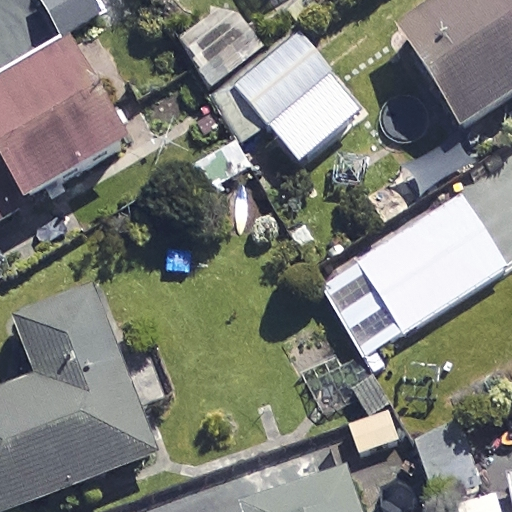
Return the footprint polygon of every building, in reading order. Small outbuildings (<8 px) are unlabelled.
[(95,0),(57,0),(40,10),(65,51),(110,23),(95,0)] [(511,120),(511,0),(488,0),(410,48),(470,147),(511,120)] [(206,55),(239,92),(276,59),(243,22),(206,55)] [(276,59),(239,92),(212,116),(249,157),(269,139),(308,183),(378,120),(303,36),(276,59)] [(141,166),(78,61),(0,108),(0,239),(36,217),(41,226),(141,166)] [(511,279),(462,205),(322,297),(370,372),(511,279)] [(42,389),(0,406),(0,511),(60,511),(173,465),(150,410),(169,402),(151,359),(132,367),(105,301),(20,336),(42,389)] [(363,511),(353,484),(275,511),(363,511)]
